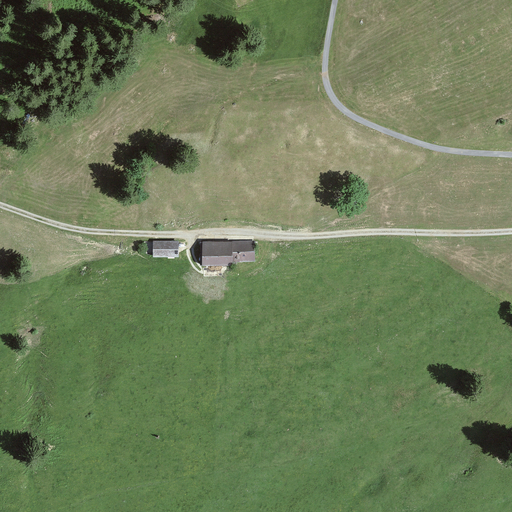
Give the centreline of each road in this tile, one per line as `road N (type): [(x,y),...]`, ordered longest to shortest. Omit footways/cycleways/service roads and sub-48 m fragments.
road 1 (track): [(511,230),(102,235),(0,208)]
road 2 (track): [(60,511),(91,496),(385,439),(441,420),(511,379)]
road 3 (track): [(511,155),(408,140),(354,119),(331,99),(324,65),(335,0)]
